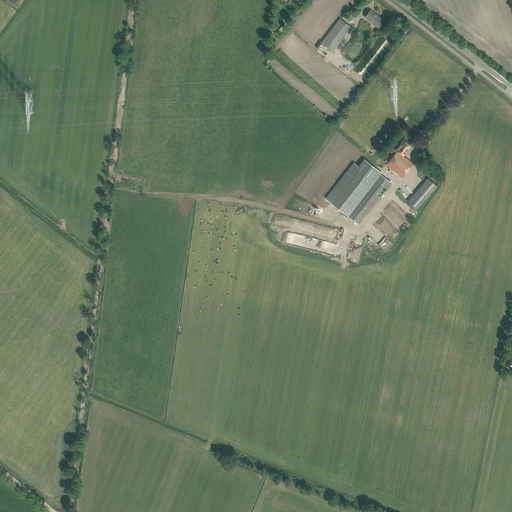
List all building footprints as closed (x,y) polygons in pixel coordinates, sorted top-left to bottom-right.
[(370,10),(367,14),(365,17),(378,28),(384,21),(370,10)] [(339,19),(321,44),(332,52),(350,28),(339,19)] [(404,140),(398,147),(395,151),(396,152),(386,165),(402,177),(413,163),(403,156),(411,146),(404,140)] [(325,199),(359,223),(390,182),(381,174),(382,172),(364,159),(358,166),(353,162),(325,199)] [(407,201),(417,209),(437,186),(428,178),(418,189),(407,201)]
